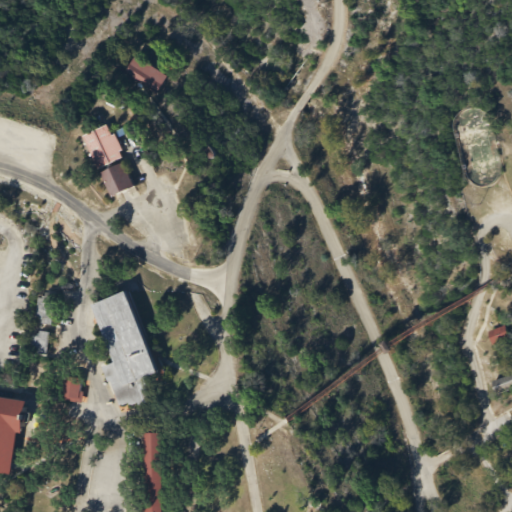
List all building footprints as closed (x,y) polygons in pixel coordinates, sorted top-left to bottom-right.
[(156,97),(169,79),(138,57),(125,75),(156,97)] [(98,171),(125,160),(111,127),(84,138),(98,171)] [(113,201),(136,190),(125,165),(101,177),(113,201)] [(35,323),(52,327),(60,297),(43,293),(35,323)] [(96,306),(119,364),(105,369),(121,408),(150,397),(144,380),(161,374),(129,293),(96,306)] [(489,333),(495,347),(511,340),(505,326),(489,333)] [(31,355),(49,356),(51,333),(33,332),(31,355)] [(83,404),(85,381),(65,379),(63,402),(83,404)] [(0,471),(17,474),(29,397),(0,392),(0,471)] [(146,511),(145,434),(163,433),(163,511),(146,511)]
